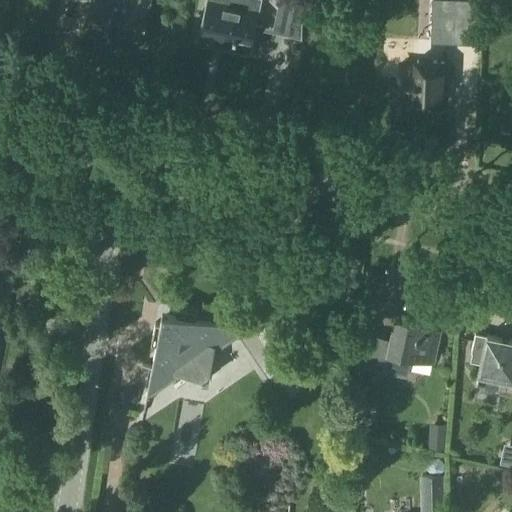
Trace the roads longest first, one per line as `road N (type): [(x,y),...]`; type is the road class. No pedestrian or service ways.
road 1 (residential): [(511,230),(120,147)]
road 2 (secondary): [(70,511),(120,147)]
